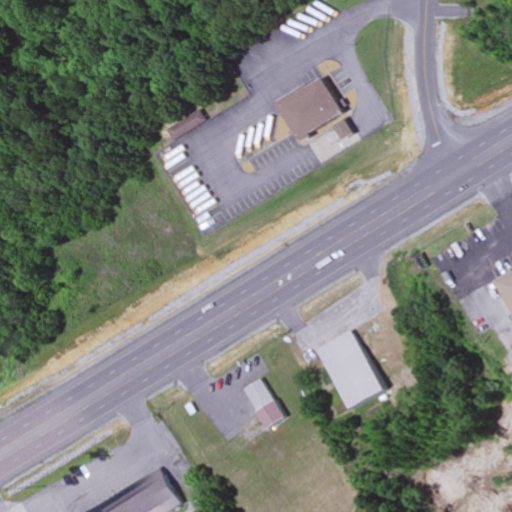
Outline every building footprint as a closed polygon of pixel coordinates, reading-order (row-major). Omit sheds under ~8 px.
[(280,100),(304,139),(348,112),(325,73),(280,100)] [(208,121),(201,110),(168,130),(175,141),(208,121)] [(355,133),(346,119),(335,126),(345,140),(355,133)] [(511,271),(495,280),(511,313),(511,271)] [(353,409),(387,391),(357,331),(322,348),(353,409)] [(288,420),(266,378),(247,388),(269,429),(288,420)] [(175,511),(185,507),(165,470),(92,509),(93,511),(175,511)]
